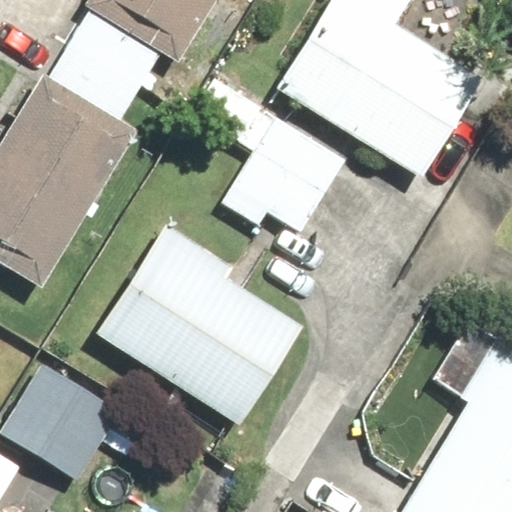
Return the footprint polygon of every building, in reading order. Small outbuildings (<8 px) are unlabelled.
[(74,33),(146,75),(159,49),(173,57),(208,0),(90,0),(94,2),(74,33)] [(333,0),(274,92),(418,184),(481,86),(390,28),(408,0),(333,0)] [(136,133),(117,123),(146,75),(74,33),(46,81),(40,78),(0,144),(0,268),(41,293),(136,133)] [(272,117),(216,205),(255,229),(264,215),(298,236),(344,162),(272,117)] [(92,338),(234,431),(299,332),(221,282),(229,270),(165,228),(92,338)] [(399,511),(511,511),(511,347),(495,338),(457,401),(464,405),(399,511)] [(40,363),(0,428),(0,440),(75,486),(120,413),(40,363)]
